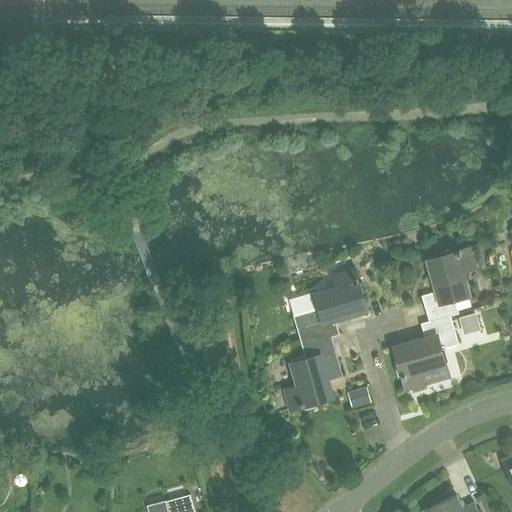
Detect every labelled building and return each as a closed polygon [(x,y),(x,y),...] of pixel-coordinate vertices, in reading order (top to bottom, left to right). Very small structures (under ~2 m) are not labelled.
[(421,294),(429,319),(429,320),(450,314),(450,315),(458,313),(454,297),(468,293),(462,270),(474,266),(469,247),(427,259),(435,290),(421,294)] [(293,315),(302,344),(330,335),(331,337),(339,334),(335,319),(366,310),(353,268),(333,274),(337,287),(315,293),(319,307),(293,315)] [(458,343),(450,315),(450,314),(429,320),(429,319),(421,322),(425,338),(395,347),(406,388),(425,382),(421,369),(444,362),(440,348),(458,343)] [(476,317),(461,322),(464,333),(480,329),(476,317)] [(332,397),(327,380),(342,376),(331,337),(330,335),(302,344),(306,358),(291,362),(298,385),(286,389),(292,408),(332,397)] [(456,493),(423,508),(424,511),(479,511),(474,500),(462,506),(460,501),(456,493)] [(196,511),(191,494),(167,501),(167,500),(148,505),(149,511),(196,511)]
